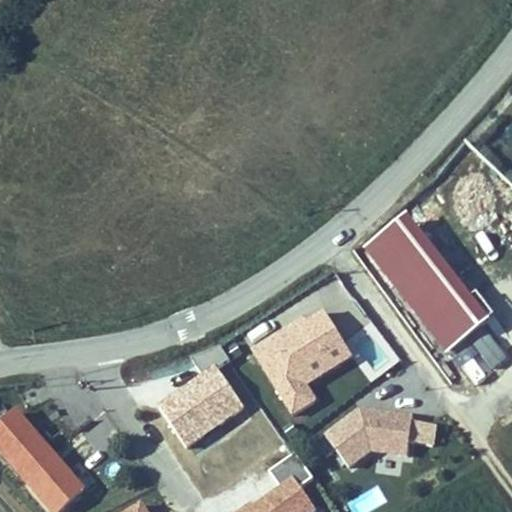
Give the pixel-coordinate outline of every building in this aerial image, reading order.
[(511,186),(474,150),(440,181),(473,213),(496,190),(511,202),(511,186)] [(443,195),(432,206),(443,219),(455,208),(443,195)] [(471,298),(416,219),(381,246),(443,339),(457,360),(508,327),(495,305),(486,288),(471,298)] [(345,346),(326,315),(301,330),(298,326),(254,354),(294,417),(316,403),(299,375),(345,346)] [(376,323),(348,340),(371,380),(399,364),(376,323)] [(231,363),(221,349),(212,354),(192,361),(204,379),(160,410),(188,450),(205,438),(200,431),(216,420),(221,427),(245,410),(218,372),(231,363)] [(36,412),(5,437),(68,510),(97,487),(36,412)] [(362,413),(327,439),(349,469),(372,453),(409,458),(411,444),(433,448),(436,428),(413,424),(414,420),(362,413)] [(314,481),(297,456),(270,475),(282,491),(255,510),(253,506),(244,511),(316,511),(302,490),(314,481)] [(346,501),(351,511),(368,511),(387,502),(378,484),(346,501)]
